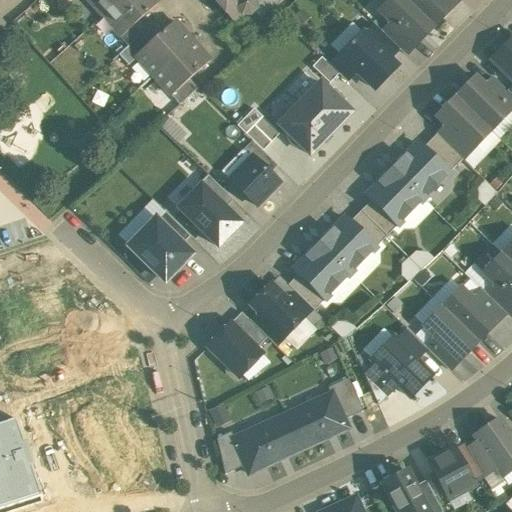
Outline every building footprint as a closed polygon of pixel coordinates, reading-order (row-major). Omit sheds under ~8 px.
[(85,0),(102,18),(122,0),(85,0)] [(153,0),(122,0),(102,18),(119,37),(124,33),(124,34),(138,22),(157,4),(153,0)] [(256,0),(217,0),(235,19),(242,13),(249,13),(253,10),(253,3),(256,0)] [(432,28),(404,0),(391,0),(379,13),(391,24),(412,45),(414,47),(432,28)] [(450,7),(442,0),(404,0),(432,28),(451,9),(450,7)] [(138,22),(124,34),(124,33),(119,37),(127,47),(145,31),(138,22)] [(154,40),(135,56),(137,58),(153,76),(191,42),(174,23),(154,40)] [(412,45),(391,24),(381,33),(399,51),(403,55),(412,45)] [(381,33),(373,26),(364,36),(390,61),(399,51),(381,33)] [(127,47),(118,55),(128,66),(137,58),(135,56),(154,40),(145,31),(127,47)] [(361,34),(352,44),(351,43),(349,46),(339,56),(357,74),(374,90),(396,67),(390,61),(364,36),(361,34)] [(191,42),(153,76),(171,96),(189,79),(209,62),(191,42)] [(511,42),(492,62),(511,81),(511,42)] [(357,74),(339,56),(329,66),(338,75),(347,83),(357,74)] [(329,66),(321,58),(312,68),(329,84),(338,75),(329,66)] [(483,87),(475,78),(455,98),(490,132),(509,112),(483,87)] [(511,97),(507,93),(492,78),(483,87),(509,112),(511,109),(511,97)] [(189,79),(171,96),(179,105),(198,89),(189,79)] [(320,84),(279,126),(286,134),(286,139),(288,143),(292,147),(296,148),(301,148),(309,156),(350,114),(341,104),(345,100),(333,89),(329,93),(320,84)] [(490,132),(455,98),(436,118),(444,127),(470,152),(490,132)] [(253,110),(236,127),(245,135),(253,127),(262,118),(253,110)] [(279,135),(262,118),(253,127),(270,143),(279,135)] [(270,143),(253,127),(245,135),(251,142),(262,152),(270,143)] [(470,152),(444,127),(436,135),(462,160),(470,152)] [(462,160),(436,135),(422,150),(448,175),(462,160)] [(262,152),(251,142),(242,151),(251,159),(252,159),(269,175),(277,167),(262,152)] [(417,145),(405,157),(405,156),(391,170),(422,200),(448,175),(422,150),(417,145)] [(251,159),(229,181),(256,207),(278,184),(269,175),(252,159),(251,159)] [(391,170),(378,183),(379,184),(367,196),(371,201),(397,226),(422,200),(391,170)] [(198,186),(224,211),(232,202),(207,177),(198,186)] [(224,211),(201,188),(178,211),(216,248),(239,225),(224,211)] [(397,226),(371,201),(360,212),(386,237),(397,226)] [(386,237),(360,212),(349,223),(375,249),(386,237)] [(163,213),(155,221),(181,246),(189,238),(163,213)] [(349,223),(345,219),(332,232),(332,231),(319,244),(350,275),(375,249),(349,223)] [(181,246),(155,221),(128,249),(164,283),(191,256),(181,246)] [(319,244),(305,257),(306,258),(294,271),(298,275),(324,300),(350,275),(319,244)] [(511,244),(501,255),(511,265),(511,244)] [(511,265),(501,255),(483,274),(494,286),(511,303),(511,265)] [(324,300),(298,275),(287,286),(296,295),(311,309),(313,312),(324,300)] [(288,304),(270,286),(250,306),(259,315),(283,338),(303,318),(302,318),(288,304)] [(511,311),(511,303),(494,286),(485,295),(503,313),(507,317),(511,311)] [(471,301),(460,290),(441,309),(476,343),(495,324),(493,322),(471,301)] [(503,313),(485,295),(481,291),(471,301),(493,322),(503,313)] [(311,309),(296,295),(288,304),(302,318),(311,309)] [(476,343),(441,309),(423,328),(434,339),(456,361),(458,362),(476,343)] [(251,323),(241,314),(229,325),(255,350),(266,339),(251,323)] [(283,338),(259,315),(251,323),(266,339),(274,347),(283,338)] [(229,325),(223,332),(221,330),(212,340),(214,341),(207,348),(238,378),(260,355),(255,350),(229,325)] [(425,348),(407,331),(396,342),(416,362),(427,350),(425,348)] [(396,342),(393,339),(371,361),(375,365),(397,386),(409,398),(430,376),(416,362),(396,342)] [(456,361),(434,339),(425,348),(427,350),(447,370),(456,361)] [(397,386),(375,365),(364,377),(378,405),(397,386)] [(363,415),(348,383),(332,390),(346,422),(363,415)] [(332,395),(286,417),(302,452),(349,430),(332,395)] [(248,477),(302,452),(286,417),(232,442),(244,467),(248,477)] [(0,509),(40,496),(15,420),(0,425),(0,509)] [(511,439),(498,420),(473,437),(477,443),(495,469),(502,478),(511,470),(511,439)] [(225,476),(244,467),(232,442),(229,435),(215,440),(225,476)] [(495,469),(477,443),(467,450),(481,475),(482,478),(495,469)] [(429,463),(431,467),(451,502),(476,488),(471,480),(457,454),(455,449),(429,463)] [(457,454),(471,480),(481,475),(467,450),(467,449),(457,454)] [(406,472),(382,486),(395,511),(427,511),(414,487),(406,472)] [(441,511),(425,482),(414,487),(427,511),(441,511)] [(361,511),(355,499),(327,511),(361,511)]
